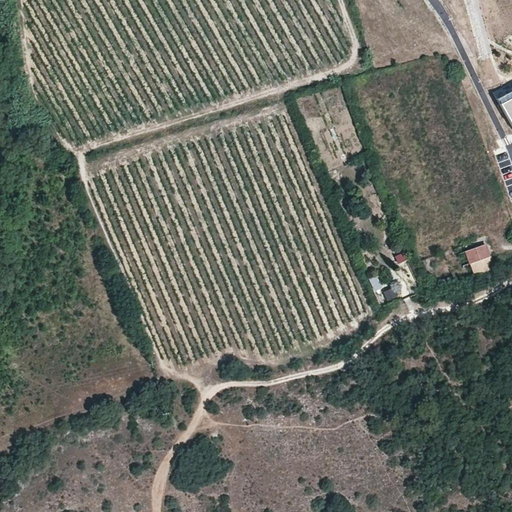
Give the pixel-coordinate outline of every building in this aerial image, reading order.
[(511,90),(504,95),(507,100),(500,104),(511,126),(511,90)] [(507,100),(504,95),(496,99),(500,104),(507,100)] [(494,269),(485,244),(465,251),(474,276),(494,269)] [(408,260),(404,250),(393,255),(397,264),(408,260)] [(369,277),(373,291),(382,288),(377,274),(369,277)] [(396,296),(393,290),(384,293),(388,300),(396,296)]
